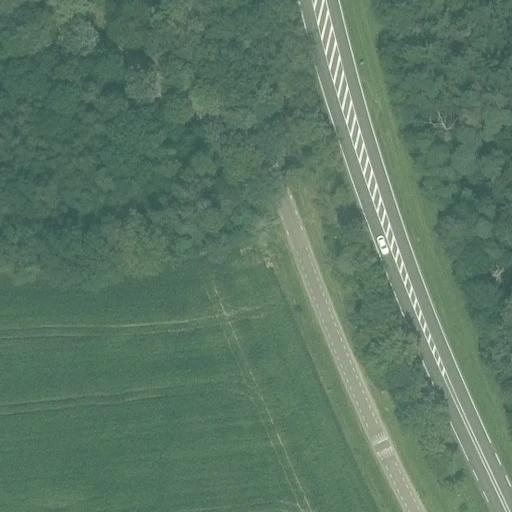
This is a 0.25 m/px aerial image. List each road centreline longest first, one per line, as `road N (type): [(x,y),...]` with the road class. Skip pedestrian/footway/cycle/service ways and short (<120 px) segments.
road 1 (unclassified): [(415,511),(358,399),(276,181),(241,142),(25,0)]
road 2 (primary): [(506,511),(382,222),(319,0)]
